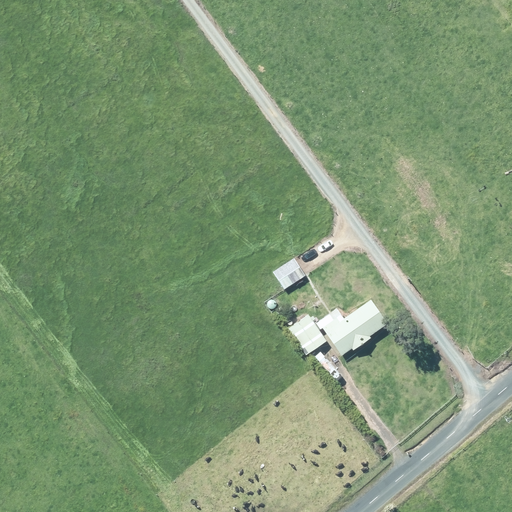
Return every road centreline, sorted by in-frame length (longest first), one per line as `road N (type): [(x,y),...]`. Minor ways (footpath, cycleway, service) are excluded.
road 1 (track): [(492,397),(195,0)]
road 2 (unclassified): [(358,511),(511,380)]
